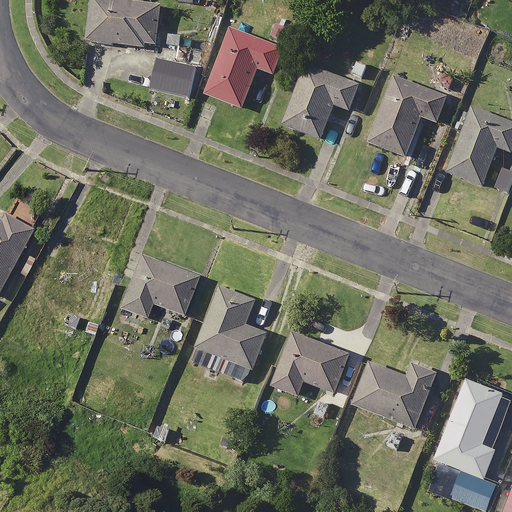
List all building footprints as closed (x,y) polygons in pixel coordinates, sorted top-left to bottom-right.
[(157,1),(140,0),(86,0),(83,41),(153,47),(157,1)] [(286,22),(271,18),(266,35),(281,39),(286,22)] [(253,37),(226,27),(200,93),(239,108),(255,68),(269,74),(280,48),(253,37)] [(190,36),(165,33),(161,57),(187,61),(190,36)] [(371,63),(350,56),(344,74),(364,81),(371,63)] [(186,65),(164,62),(161,80),(184,82),(186,65)] [(356,82),(301,62),(278,124),(318,138),(330,103),(346,109),(356,82)] [(453,75),(438,69),(431,87),(446,93),(453,75)] [(444,95),(388,74),(362,141),(402,156),(418,116),(433,122),(444,95)] [(511,139),(511,122),(467,106),(443,171),(479,185),(494,146),(508,151),(511,139)] [(0,212),(0,283),(36,216),(14,205),(9,217),(0,212)] [(66,226),(38,299),(80,315),(81,311),(100,318),(106,300),(88,293),(107,242),(66,226)] [(195,275),(138,253),(116,309),(142,319),(148,304),(179,316),(195,275)] [(252,299),(215,284),(184,363),(179,361),(174,375),(198,385),(201,375),(218,382),(224,365),(236,370),(237,365),(249,370),(264,332),(242,323),(252,299)] [(347,351),(288,329),(267,384),(295,395),(300,380),(332,392),(347,351)] [(433,370),(402,358),(397,372),(367,360),(350,404),(412,427),(433,370)] [(507,391),(461,376),(424,490),(489,511),(497,485),(478,479),(507,391)] [(333,400),(313,391),(304,410),(323,420),(333,400)] [(34,416),(17,410),(11,426),(27,432),(34,416)] [(511,511),(511,470),(507,484),(497,511),(511,511)]
